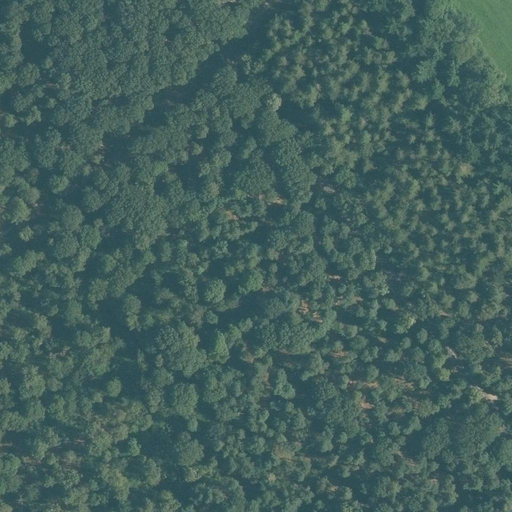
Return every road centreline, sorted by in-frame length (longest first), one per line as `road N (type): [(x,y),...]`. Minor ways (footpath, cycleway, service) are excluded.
road 1 (tertiary): [(511,435),(490,393),(195,0)]
road 2 (track): [(278,0),(102,165),(0,233)]
